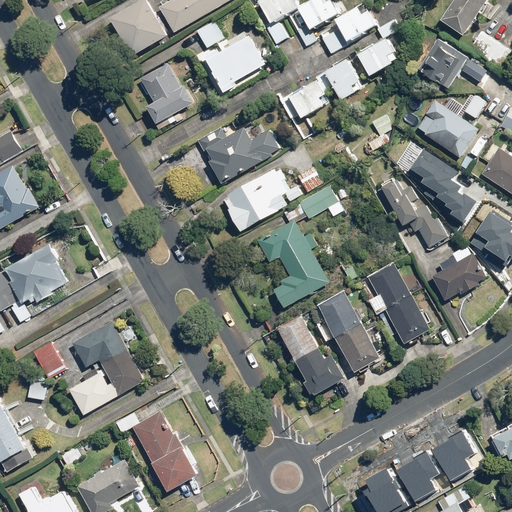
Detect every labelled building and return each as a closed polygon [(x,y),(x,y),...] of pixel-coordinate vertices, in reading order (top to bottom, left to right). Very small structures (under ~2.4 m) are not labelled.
[(171,38),(149,0),(148,0),(114,19),(136,57),(171,38)] [(176,0),(162,8),(178,34),(235,0),(176,0)] [(268,0),(263,3),(275,25),(304,9),(298,0),(268,0)] [(320,0),(303,10),(315,32),(344,16),(336,1),(330,5),(327,0),(320,0)] [(460,0),(446,22),(468,37),(493,0),(460,0)] [(367,7),(340,22),(352,43),(381,27),(373,13),(371,14),(367,7)] [(209,48),(226,38),(216,20),(199,30),(209,48)] [(396,20),(380,30),(385,39),(401,29),(396,20)] [(281,23),(270,29),(279,44),(290,38),(281,23)] [(310,25),(300,31),(309,47),(319,41),(310,25)] [(342,29),(325,39),(334,54),(351,44),(342,29)] [(511,52),(495,41),(482,33),(471,49),(505,71),(511,60),(511,52)] [(219,51),(208,58),(217,73),(216,74),(228,94),(240,87),(238,83),(269,65),(252,37),(222,55),(219,51)] [(471,58),(441,39),(421,70),(451,89),(471,58)] [(391,40),(362,56),(375,78),(397,65),(396,64),(402,60),(398,55),(399,54),(391,40)] [(352,61),(330,74),(347,102),(360,94),(359,92),(365,88),(363,84),(364,83),(352,61)] [(198,104),(188,87),(184,89),(170,65),(143,80),(157,104),(150,109),(160,126),(198,104)] [(331,97),(322,82),(311,88),(310,86),(298,93),(297,92),(283,100),(294,119),(302,114),(306,121),(329,108),(328,105),(332,102),(330,97),(331,97)] [(464,159),(483,131),(439,102),(421,129),(429,134),(428,136),(464,159)] [(408,108),(403,109),(402,110),(402,111),(401,112),(400,113),(400,114),(400,115),(400,117),(400,118),(401,119),(401,120),(402,121),(403,122),(404,122),(405,123),(407,123),(408,123),(409,123),(410,123),(411,122),(412,122),(413,121),(414,120),(415,119),(415,118),(415,116),(416,115),(415,114),(415,113),(414,112),(414,111),(413,110),(412,109),(411,108),(410,108),(408,108)] [(511,109),(503,127),(511,131),(511,109)] [(389,116),(375,123),(383,137),(387,134),(394,130),(392,121),(389,116)] [(200,141),(225,185),(276,157),(274,154),(282,149),(272,131),(265,135),(258,122),(230,139),(223,128),(200,141)] [(0,167),(25,153),(12,130),(0,136),(0,167)] [(383,137),(371,144),(375,151),(391,142),(387,134),(383,137)] [(511,155),(502,149),(485,175),(511,192),(511,155)] [(453,168),(433,154),(423,169),(443,183),(453,168)] [(316,167),(300,177),(309,193),(325,183),(316,167)] [(0,177),(0,229),(38,208),(16,169),(0,177)] [(232,211),(244,233),(291,206),(285,196),(288,194),(293,191),(287,180),(288,179),(283,170),(279,173),(277,170),(231,196),(232,198),(228,201),(233,210),(232,211)] [(432,248),(451,238),(440,219),(436,220),(429,207),(419,212),(414,203),(420,200),(413,187),(405,191),(400,183),(388,190),(387,188),(380,192),(394,217),(400,213),(409,228),(412,227),(416,234),(422,231),(432,248)] [(332,186),(302,203),(303,204),(310,216),(311,219),(330,208),(341,202),(332,186)] [(293,203),(305,196),(300,187),(293,191),(288,194),(293,203)] [(511,209),(484,191),(481,196),(477,193),(472,200),(462,193),(450,211),(480,231),(472,243),(484,251),(487,246),(499,255),(511,235),(511,209)] [(336,217),(346,211),(341,202),(330,208),(336,217)] [(303,204),(286,213),(293,224),(297,222),(298,223),(310,216),(303,204)] [(293,224),(261,242),(273,263),(283,258),(294,277),(285,283),(287,286),(277,292),(288,309),(333,284),(314,250),(320,246),(313,234),(306,238),(298,223),(297,222),(293,224)] [(53,246),(9,271),(16,283),(14,284),(26,306),(33,302),(35,305),(40,302),(42,305),(57,296),(55,293),(71,284),(59,264),(62,262),(53,246)] [(436,277),(450,302),(467,293),(468,295),(483,287),(481,284),(490,278),(476,254),(460,263),(456,257),(442,265),(446,272),(436,277)] [(349,255),(339,261),(348,279),(358,274),(349,255)] [(370,278),(409,346),(435,331),(396,264),(370,278)] [(0,273),(0,309),(18,300),(2,272),(0,273)] [(321,307),(359,374),(385,360),(346,292),(321,307)] [(303,317),(281,330),(311,383),(308,385),(315,396),(318,395),(319,397),(349,380),(335,357),(329,361),(303,317)] [(114,322),(75,344),(89,369),(102,361),(115,384),(122,397),(148,382),(114,322)] [(36,352),(50,377),(66,368),(52,343),(36,352)] [(102,374),(72,391),(87,417),(122,397),(115,384),(110,387),(102,374)] [(46,402),(50,385),(33,381),(29,399),(46,402)] [(35,459),(0,397),(0,459),(8,474),(35,459)] [(170,493),(199,475),(183,447),(184,446),(176,432),(173,433),(161,409),(133,426),(155,463),(154,464),(170,493)] [(511,429),(498,436),(508,454),(511,451),(511,429)] [(434,450),(451,479),(470,468),(465,459),(476,453),(463,430),(451,436),(453,439),(434,450)] [(86,456),(79,445),(61,456),(68,467),(86,456)] [(397,470),(414,500),(434,489),(428,480),(439,473),(426,450),(414,457),(416,459),(397,470)] [(77,490),(91,511),(102,511),(143,485),(125,458),(77,490)] [(363,492),(375,511),(397,511),(410,504),(387,466),(364,479),(370,488),(363,492)] [(445,510),(440,511),(465,511),(460,503),(470,497),(464,486),(439,501),(445,510)] [(75,511),(63,492),(42,504),(35,489),(21,496),(27,511),(75,511)]
